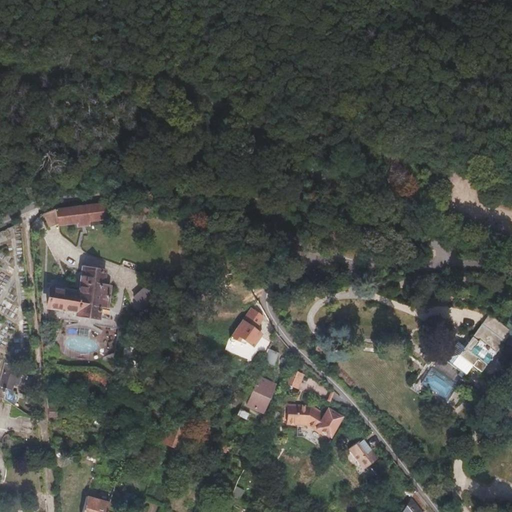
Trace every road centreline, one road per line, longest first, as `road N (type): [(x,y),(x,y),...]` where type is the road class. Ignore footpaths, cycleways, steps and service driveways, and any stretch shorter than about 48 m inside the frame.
road 1 (unclassified): [(0,68),(40,76),(140,73),(185,84),(299,167),(472,257)]
road 2 (residential): [(439,511),(270,314),(276,284),(320,253)]
road 3 (residential): [(0,224),(49,201),(115,190),(180,201),(320,253)]
road 4 (residential): [(320,253),(388,265),(472,257)]
